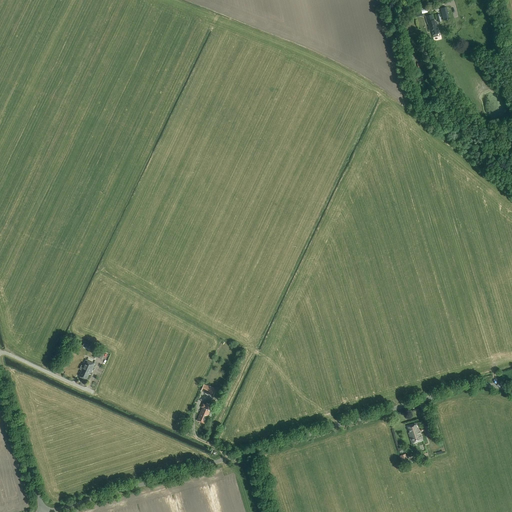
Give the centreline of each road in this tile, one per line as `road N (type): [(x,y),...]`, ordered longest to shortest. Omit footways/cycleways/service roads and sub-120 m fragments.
road 1 (unclassified): [(511,391),(488,384),(452,391),(50,511)]
road 2 (unclassified): [(43,511),(0,366)]
